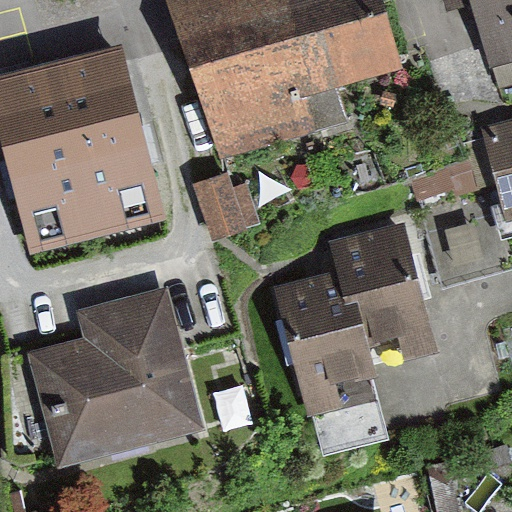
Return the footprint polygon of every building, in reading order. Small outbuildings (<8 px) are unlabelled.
[(406,73),(384,0),(169,0),(219,166),(352,127),(342,92),(406,73)] [(511,0),(444,0),(448,15),(473,7),(491,70),(511,63),(511,0)] [(169,224),(122,49),(0,81),(0,136),(33,260),(169,224)] [(511,123),(483,131),(504,214),(508,229),(511,228),(511,123)] [(248,232),(229,173),(195,184),(214,242),(248,232)] [(504,214),(429,235),(443,287),(511,268),(511,243),(508,229),(504,214)] [(337,278),(275,293),(306,423),(316,421),(326,461),(391,446),(373,373),(437,358),(405,228),(329,246),(337,278)] [(203,436),(165,291),(76,314),(84,342),(28,357),(58,474),(203,436)] [(511,465),(511,460),(508,446),(425,468),(436,511),(459,511),(451,481),(511,465)]
